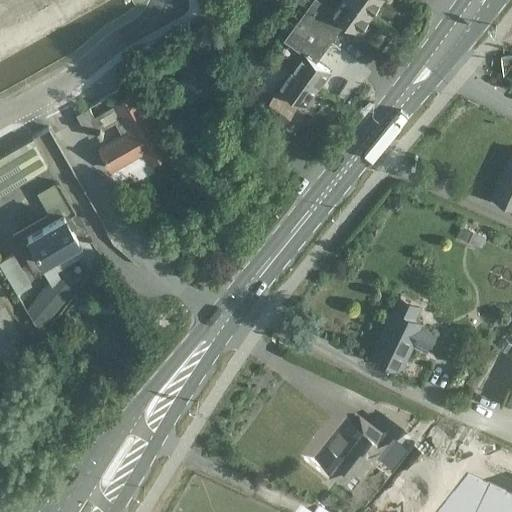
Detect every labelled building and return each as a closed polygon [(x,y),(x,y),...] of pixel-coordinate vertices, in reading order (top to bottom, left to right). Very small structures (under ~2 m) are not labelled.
[(320,0),(313,0),(300,18),(332,41),(347,20),(360,30),(372,13),(352,0),(342,0),(334,10),(320,0)] [(352,0),(372,13),(381,0),(352,0)] [(332,41),(300,18),(285,39),(304,53),(292,69),(318,86),(330,71),(317,61),(332,41)] [(230,83),(206,40),(195,47),(193,44),(173,55),(183,74),(174,80),(188,106),(230,83)] [(318,86),(292,69),(281,85),(281,86),(278,91),(287,97),(291,92),(305,103),(306,104),(318,86)] [(100,146),(113,169),(144,151),(149,162),(172,149),(138,90),(116,103),(95,115),(89,106),(77,113),(90,136),(99,131),(101,134),(104,132),(103,129),(116,122),(123,133),(100,146)] [(269,109),(287,122),(297,108),(279,95),(269,109)] [(0,154),(0,194),(49,166),(32,137),(0,154)] [(511,151),(492,195),(511,204),(511,151)] [(56,182),(37,193),(52,219),(71,208),(56,182)] [(52,219),(27,234),(42,260),(78,239),(63,213),(52,219)] [(32,286),(13,255),(0,262),(18,294),(32,286)] [(47,283),(28,306),(46,322),(66,299),(47,283)] [(401,294),(384,330),(372,355),(386,362),(385,362),(389,364),(389,363),(400,368),(413,340),(428,347),(435,332),(420,326),(423,320),(414,316),(420,303),(401,294)] [(362,415),(360,418),(361,419),(355,426),(354,426),(352,429),(355,431),(352,434),(335,420),(303,460),(329,480),(362,437),(377,448),(388,435),(362,415)] [(467,485),(446,511),(511,511),(511,506),(471,487),(467,485)]
